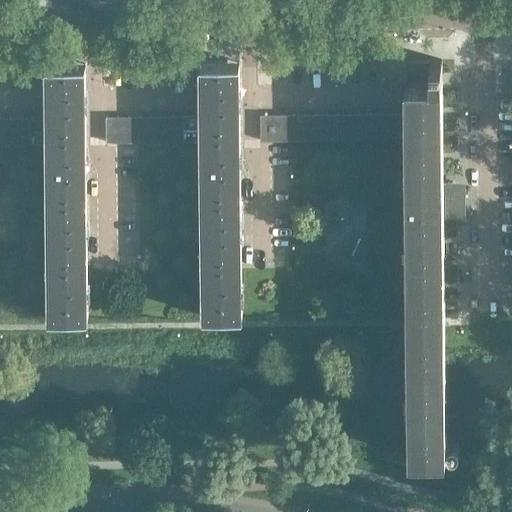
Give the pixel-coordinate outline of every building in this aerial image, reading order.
[(444,321),(443,243),(443,215),(450,215),(453,215),(453,181),(449,181),(443,181),(441,59),(404,59),(405,104),(405,112),(405,138),(405,139),(407,315),(407,323),(408,354),(408,412),(409,453),(445,453),(445,437),(445,412),(444,354),(444,321)] [(240,123),(239,61),(200,61),(200,114),(200,123),(240,123)] [(86,124),(85,63),(46,63),(46,116),(47,125),(86,124)] [(393,138),(393,112),(382,113),(382,138),(393,138)] [(405,138),(405,112),(393,112),(393,138),(405,138)] [(294,139),(294,113),(283,114),(283,139),(294,139)] [(305,139),(305,113),(294,113),(294,139),(305,139)] [(316,139),(316,113),(305,113),(305,139),(316,139)] [(327,139),(327,113),(316,113),(316,139),(327,139)] [(338,139),(338,113),(327,113),(327,139),(338,139)] [(349,139),(349,113),(338,113),(338,139),(349,139)] [(360,139),(360,113),(349,113),(349,139),(360,139)] [(371,138),(371,113),(360,113),(360,139),(371,138)] [(382,138),(382,113),(371,113),(371,138),(382,138)] [(201,140),(200,123),(200,114),(186,115),(186,140),(201,140)] [(283,139),(283,114),(260,114),(260,140),(283,139)] [(120,141),(120,115),(105,115),(106,141),(120,141)] [(131,141),(131,115),(120,115),(120,141),(131,141)] [(142,141),(142,115),(131,115),(131,141),(142,141)] [(153,141),(153,115),(142,115),(142,141),(153,141)] [(164,141),(164,115),(153,115),(153,141),(164,141)] [(175,141),(175,115),(164,115),(164,141),(175,141)] [(186,140),(186,115),(175,115),(175,141),(186,140)] [(0,142),(10,142),(10,116),(0,116),(0,142)] [(21,142),(21,116),(10,116),(10,142),(21,142)] [(32,142),(32,116),(21,116),(21,142),(32,142)] [(47,142),(47,125),(46,116),(32,116),(32,142),(47,142)] [(240,187),(240,123),(200,123),(201,140),(201,188),(240,187)] [(87,189),(86,124),(47,125),(47,142),(47,189),(87,189)] [(241,252),(240,187),(201,188),(202,253),(241,252)] [(87,254),(87,189),(47,189),(48,254),(87,254)] [(242,314),(241,252),(202,253),(203,314),(242,314)] [(88,315),(87,254),(48,254),(48,316),(88,315)]
